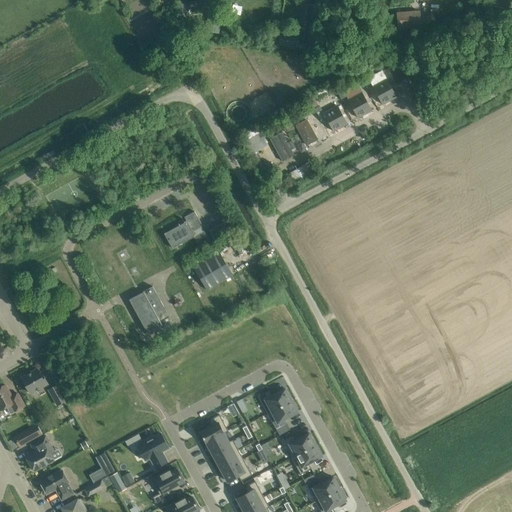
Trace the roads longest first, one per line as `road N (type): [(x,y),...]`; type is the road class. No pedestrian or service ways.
road 1 (residential): [(365,511),(289,370),(273,365),(168,423),(216,511)]
road 2 (unclassified): [(0,192),(187,92),(201,103),(265,218)]
road 3 (unclassified): [(425,511),(265,218)]
road 4 (residential): [(424,131),(407,108),(392,109),(285,167),(278,186),(289,205)]
road 5 (unclassified): [(289,205),(424,131)]
